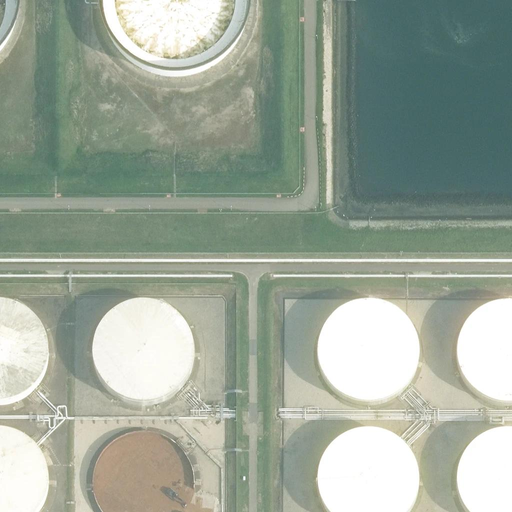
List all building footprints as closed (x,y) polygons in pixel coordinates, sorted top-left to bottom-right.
[(0,0),(0,51),(13,37),(22,13),(22,0),(0,0)] [(229,55),(245,34),(253,10),(253,0),(100,0),(104,23),(116,44),(134,61),(157,72),(181,74),(207,68),(229,55)] [(0,404),(3,405),(33,394),(50,369),(52,343),(38,316),(8,300),(0,301),(0,404)] [(118,399),(148,407),(178,395),(195,370),(197,345),(183,317),(153,302),(121,307),(100,326),(92,352),(97,376),(118,399)] [(341,400),(372,408),(401,397),(419,371),(421,346),(407,318),(376,303),(344,308),(324,327),(316,353),(320,377),(341,400)] [(481,400),(511,407),(511,303),(485,308),(464,327),(456,353),(461,377),(481,400)] [(0,511),(38,511),(48,498),(50,473),(36,445),(6,429),(0,430),(0,511)] [(328,511),(410,511),(420,499),(422,473),(408,446),(377,430),(345,435),(324,455),(317,481),(321,504),(328,511)] [(469,511),(511,511),(511,431),(487,435),(466,454),(458,480),(463,504),(469,511)] [(183,511),(192,497),(194,481),(183,447),(157,434),(142,432),(108,442),(97,464),(93,491),(100,511),(183,511)]
